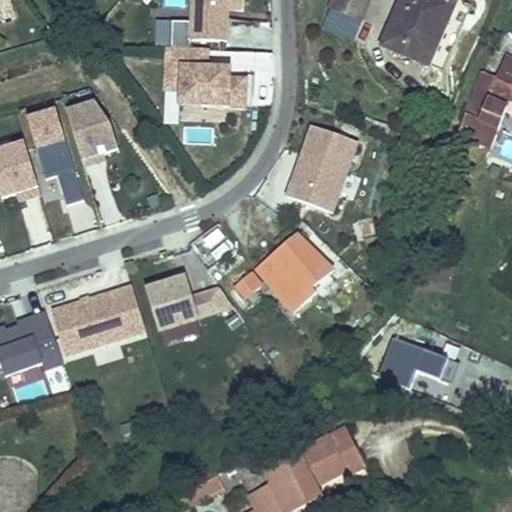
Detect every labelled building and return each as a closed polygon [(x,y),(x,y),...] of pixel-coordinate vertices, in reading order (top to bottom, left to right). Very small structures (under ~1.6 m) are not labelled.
[(0,0),(0,22),(11,20),(6,0),(0,0)] [(161,0),(160,18),(186,20),(187,0),(161,0)] [(224,40),(225,8),(241,9),(241,0),(190,0),(190,23),(189,38),(224,40)] [(400,0),(383,43),(424,61),(448,0),(400,0)] [(189,38),(190,23),(169,23),(169,46),(189,47),(189,38)] [(243,105),(244,77),(228,77),(229,67),(203,66),(204,48),(189,47),(169,46),(165,46),(163,88),(202,89),(202,103),(243,105)] [(477,63),(454,121),(473,129),(489,135),(497,115),(487,111),(492,101),(501,105),(511,109),(511,57),(502,53),(495,70),(477,63)] [(497,115),(501,105),(492,101),(487,111),(497,115)] [(66,112),(83,166),(99,161),(97,155),(118,149),(111,127),(95,103),(66,112)] [(55,111),(26,120),(45,180),(56,176),(65,206),(82,201),(55,111)] [(473,129),(454,121),(450,129),(470,137),(473,129)] [(312,124),(288,193),(333,209),(357,140),(312,124)] [(23,144),(0,150),(0,197),(15,193),(22,191),(24,198),(39,194),(23,144)] [(24,198),(22,191),(15,193),(17,200),(24,198)] [(158,204),(155,194),(146,198),(149,207),(158,204)] [(70,207),(74,232),(95,228),(91,203),(70,207)] [(4,250),(45,245),(41,208),(1,212),(4,250)] [(278,254),(256,270),(265,285),(287,269),(290,272),(270,287),(290,313),(312,295),(308,289),(329,273),(299,234),(276,250),(278,254)] [(249,271),(233,284),(242,296),(258,284),(249,271)] [(189,298),(183,278),(148,289),(161,330),(196,319),(189,298)] [(146,330),(132,286),(51,311),(65,355),(146,330)] [(196,319),(231,307),(218,289),(189,298),(196,319)] [(60,364),(44,313),(26,319),(29,329),(21,332),(19,325),(4,330),(3,326),(0,326),(0,370),(1,375),(39,363),(41,370),(60,364)] [(29,329),(26,319),(17,322),(19,325),(21,332),(29,329)] [(389,338),(374,378),(404,390),(411,371),(440,382),(448,361),(389,338)] [(251,511),(304,511),(324,502),(322,498),(317,489),(345,476),(348,480),(365,472),(343,432),(262,472),(261,473),(268,485),(244,498),(251,511)] [(193,490),(200,504),(223,492),(217,479),(193,490)] [(179,497),(185,511),(200,504),(193,490),(179,497)]
